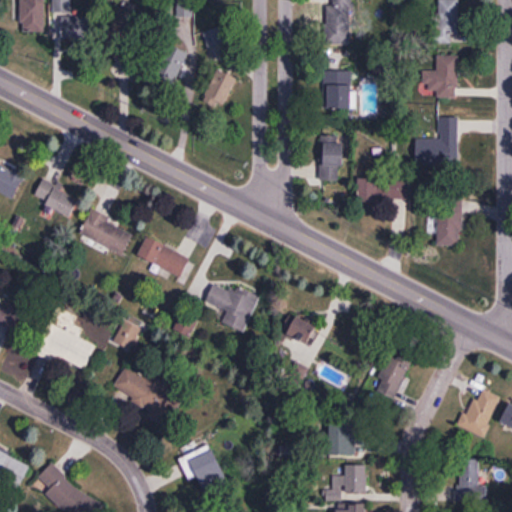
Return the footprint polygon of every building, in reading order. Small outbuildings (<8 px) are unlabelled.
[(23,1),(22,35),(46,35),(46,0),(28,0),(29,1),(23,1)] [(328,0),(328,44),(352,44),(351,0),(328,0)] [(460,0),(438,0),(438,42),(460,42),(460,0)] [(193,4),(180,4),(180,18),(193,18),(193,4)] [(62,6),(62,41),(91,42),(91,15),(80,15),(81,6),(62,6)] [(209,49),(225,47),(223,31),(206,34),(209,49)] [(139,51),(117,39),(108,54),(131,66),(139,51)] [(189,54),(168,47),(159,76),(180,83),(189,54)] [(459,55),(436,55),(436,67),(424,67),(424,92),(458,93),(459,55)] [(353,70),(325,70),(325,108),(353,108),(353,70)] [(205,104),(224,113),(239,81),(220,72),(205,104)] [(416,138),(416,163),(459,163),(459,116),(439,116),(439,138),(416,138)] [(343,135),(324,135),(324,180),(343,180),(343,135)] [(0,192),(16,199),(26,175),(0,163),(0,192)] [(385,201),(385,178),(358,178),(358,201),(385,201)] [(74,216),(81,196),(43,182),(36,202),(74,216)] [(438,245),(462,246),(463,198),(439,198),(438,245)] [(82,234),(121,253),(132,230),(93,211),(82,234)] [(183,278),(192,258),(147,237),(138,257),(183,278)] [(224,325),(248,334),(260,299),(216,282),(208,304),(229,311),(224,325)] [(0,326),(1,326),(17,333),(24,317),(0,305),(0,326)] [(86,373),(97,347),(80,339),(84,330),(74,326),(78,317),(58,309),(39,352),(86,373)] [(321,329),(298,316),(288,334),(311,346),(321,329)] [(394,400),(410,367),(389,357),(373,390),(394,400)] [(167,427),(186,395),(152,375),(149,380),(127,368),(115,390),(152,412),(149,417),(167,427)] [(461,426),(484,437),(503,397),(479,386),(461,426)] [(511,402),(501,421),(511,426),(511,402)] [(330,418),(330,455),(355,455),(355,418),(330,418)] [(190,482),(200,478),(205,492),(228,483),(213,447),(181,460),(190,482)] [(32,465),(0,452),(0,477),(23,487),(32,465)] [(70,511),(99,511),(101,511),(56,464),(39,480),(70,511)] [(345,464),(345,493),(368,493),(368,464),(345,464)] [(488,502),(489,486),(479,486),(479,466),(458,466),(457,501),(488,502)]
